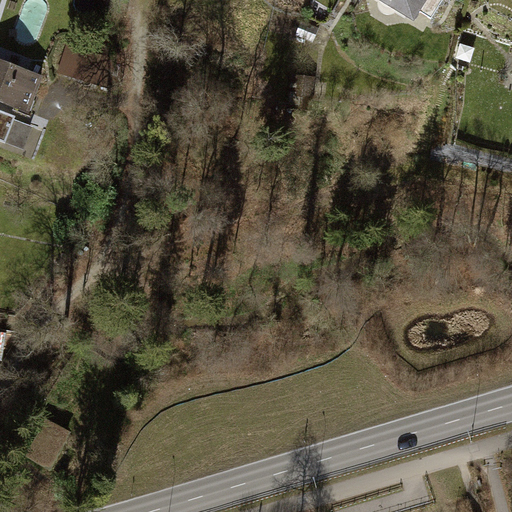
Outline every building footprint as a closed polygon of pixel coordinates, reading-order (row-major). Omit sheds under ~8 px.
[(381,0),(419,24),(433,0),(381,0)] [(312,9),(314,19),(323,22),(330,15),(328,6),(318,3),(312,9)] [(113,61),(66,48),(59,72),(106,85),(113,61)] [(39,74),(0,60),(0,142),(13,147),(39,74)] [(312,82),(296,81),(294,106),(310,107),(312,82)] [(51,423),(31,459),(49,468),(68,433),(51,423)]
